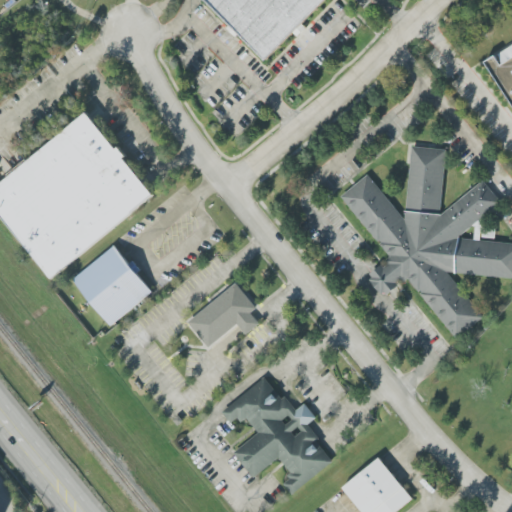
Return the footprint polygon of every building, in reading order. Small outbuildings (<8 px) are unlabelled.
[(208,0),(327,0),(266,61),(208,0)] [(511,102),(485,62),(511,44),(511,102)] [(0,213),(0,181),(88,110),(118,148),(120,147),(128,156),(125,158),(154,195),(52,279),(0,213)] [(409,279),(402,284),(400,279),(396,282),(399,286),(387,295),(385,292),(382,295),(369,280),(373,277),(370,274),(382,264),(384,267),(388,264),(386,260),(390,257),(380,244),(382,242),(380,240),(378,242),(341,196),(368,175),(405,219),(412,146),(447,150),(440,216),(483,180),(501,202),(457,238),(511,243),(511,278),(447,272),(484,317),(456,339),(420,294),(422,292),(420,290),(418,292),(409,279)] [(114,245),(153,292),(110,326),(73,280),(114,245)] [(236,283),(257,309),(251,314),(260,324),(246,335),(237,324),(209,348),(188,322),(236,283)] [(255,477),(235,453),(258,434),(246,418),(241,422),(238,418),(232,423),(223,412),(265,377),(282,399),(285,396),(296,410),(305,404),(317,418),(308,425),(320,439),(317,441),(333,462),(292,495),(284,484),(290,479),(288,476),(292,473),(279,458),(255,477)] [(396,511),(362,511),(343,488),(380,458),(413,499),(396,511)]
